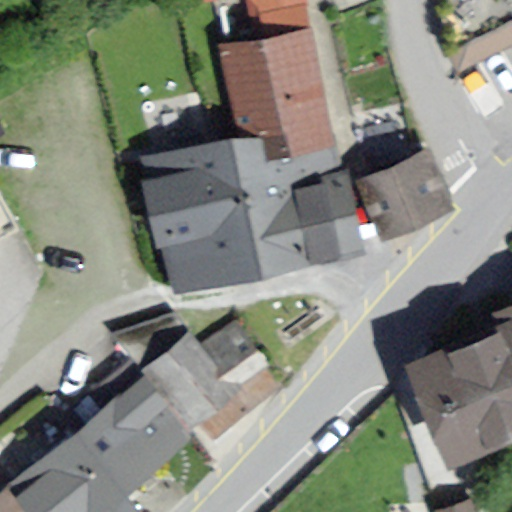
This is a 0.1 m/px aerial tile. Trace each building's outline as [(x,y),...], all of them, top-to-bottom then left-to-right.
[(372,240),(320,0),(212,0),(242,137),(152,156),(179,281),(372,240)] [(511,0),(439,0),(446,60),(511,26),(511,0)] [(428,148),(369,174),(392,226),(451,199),(428,148)] [(284,376),(229,312),(144,371),(199,438),(284,376)] [(511,443),(511,314),(504,318),(510,332),(407,373),(445,470),(511,443)] [(199,438),(142,377),(24,478),(51,511),(169,511),(220,461),(199,438)] [(51,511),(24,478),(0,496),(0,511),(51,511)]
